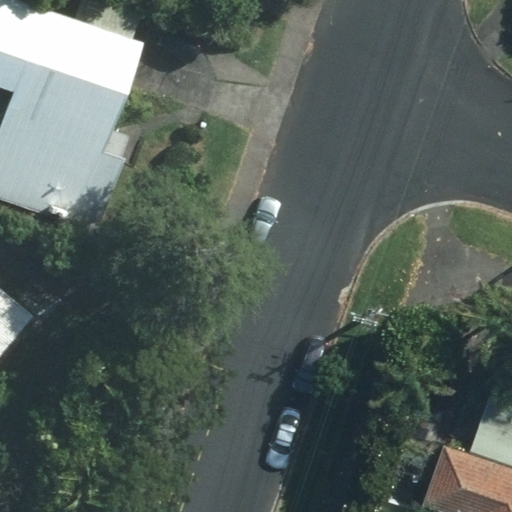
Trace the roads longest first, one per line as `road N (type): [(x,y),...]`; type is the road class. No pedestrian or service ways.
road 1 (residential): [(212,511),(358,90)]
road 2 (residential): [(511,143),(358,90)]
